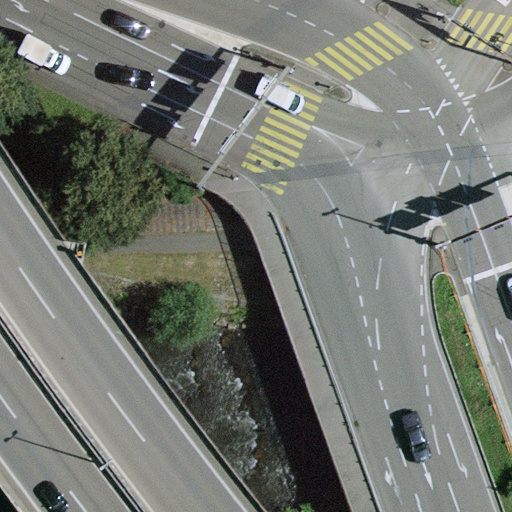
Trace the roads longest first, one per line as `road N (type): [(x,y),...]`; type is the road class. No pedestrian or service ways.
road 1 (primary): [(422,138),(380,268),(384,328),(441,511)]
road 2 (motorway): [(201,511),(0,239)]
road 3 (primary): [(422,138),(311,77),(158,12)]
road 4 (primary): [(422,138),(510,0)]
road 5 (primary): [(511,264),(480,193),(460,165),(422,138)]
road 6 (motorway): [(0,391),(86,511)]
